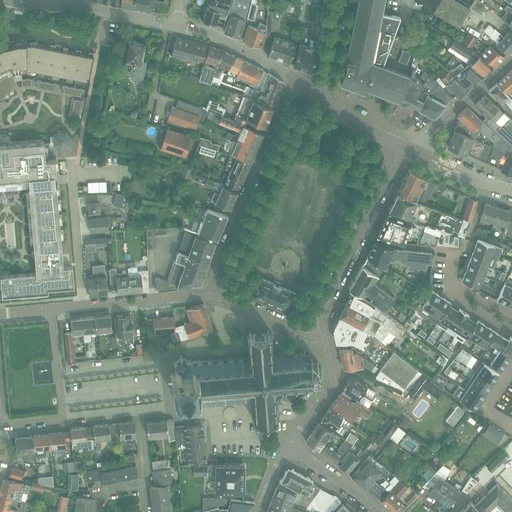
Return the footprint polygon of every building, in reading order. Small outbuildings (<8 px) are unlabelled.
[(120,0),(120,6),(134,8),(135,0),(120,0)] [(155,0),(135,0),(134,8),(133,9),(150,12),(154,9),(155,0)] [(227,15),(230,7),(232,0),(224,0),(223,5),(212,2),(210,8),(207,8),(203,21),(216,25),(219,13),(227,15)] [(226,28),(224,33),(240,38),(246,21),(251,4),(240,0),(238,0),(233,16),(231,15),(226,28)] [(400,100),(400,99),(409,76),(382,66),(400,17),(381,14),(384,0),(358,0),(356,10),(345,63),(347,64),(341,81),(358,88),(356,94),(372,100),(376,91),(400,100)] [(470,9),(453,0),(431,0),(428,9),(434,12),(433,12),(459,27),(470,9)] [(475,11),(480,1),(478,0),(474,0),(470,8),(475,11)] [(480,14),(486,5),(480,1),(475,11),(480,14)] [(258,5),(252,4),(248,19),(255,20),(258,5)] [(511,27),(511,15),(507,11),(505,15),(504,14),(501,19),(508,25),(511,27)] [(421,25),(424,15),(416,13),(413,23),(421,25)] [(276,17),(267,17),(267,26),(267,29),(276,30),(276,17)] [(261,48),(267,33),(267,29),(267,26),(260,23),(258,29),(249,26),(243,41),(261,48)] [(489,25),(483,31),(489,35),(497,43),(493,47),(504,56),(508,53),(511,48),(511,35),(508,32),(504,37),(495,29),(494,29),(489,25)] [(471,48),(477,38),(468,32),(462,42),(471,48)] [(310,71),(315,58),(318,49),(317,49),(318,41),(310,39),(311,34),(302,33),(301,43),(298,51),(294,49),(290,63),(310,71)] [(203,62),(207,46),(177,37),(172,54),(197,61),(197,60),(203,62)] [(296,44),(274,37),(269,51),(268,55),(290,63),(294,49),(296,44)] [(484,76),(492,68),(485,62),(480,57),(472,51),(454,40),(448,50),(469,63),(484,76)] [(129,41),(125,61),(133,63),(130,76),(131,78),(142,80),(146,63),(141,62),(144,50),(143,50),(145,44),(138,43),(138,42),(132,41),(132,42),(129,41)] [(419,42),(416,51),(422,52),(424,44),(419,42)] [(2,49),(9,72),(13,72),(14,78),(19,77),(22,76),(20,67),(32,67),(87,78),(89,78),(94,52),(89,51),(88,55),(80,54),(81,50),(76,49),(75,53),(67,51),(68,47),(63,46),(62,50),(54,49),(55,45),(50,44),(49,48),(34,45),(33,45),(32,45),(32,44),(31,44),(30,44),(29,44),(28,44),(27,44),(26,44),(26,45),(26,44),(25,45),(24,45),(23,45),(22,45),(21,45),(20,45),(19,45),(18,45),(17,45),(16,45),(16,46),(15,46),(14,46),(13,46),(12,46),(11,46),(11,47),(10,47),(9,47),(8,47),(7,47),(7,48),(6,48),(5,48),(4,48),(4,49),(3,49),(2,49)] [(215,69),(224,50),(209,46),(205,61),(214,64),(212,68),(215,69)] [(504,56),(493,47),(490,46),(481,55),(494,66),(504,56)] [(0,99),(3,101),(7,93),(15,89),(9,72),(2,49),(1,49),(1,50),(0,50),(0,99)] [(226,73),(236,56),(224,50),(215,69),(222,72),(226,73)] [(421,63),(424,52),(422,52),(416,51),(415,53),(413,62),(415,64),(420,65),(421,63)] [(236,77),(244,60),(236,56),(226,73),(236,77)] [(259,79),(263,70),(244,60),(236,77),(255,84),(259,79)] [(484,77),(484,76),(469,63),(464,68),(461,64),(452,70),(452,69),(449,72),(468,89),(484,77)] [(200,79),(199,81),(211,85),(214,76),(220,78),(222,72),(215,69),(212,68),(205,65),(202,73),(200,79)] [(511,69),(489,91),(500,102),(503,100),(511,109),(511,69)] [(424,80),(429,75),(425,71),(420,77),(424,80)] [(279,93),(283,81),(268,72),(260,91),(253,89),(249,98),(274,107),(279,93)] [(468,89),(449,72),(448,72),(440,79),(458,97),(468,89)] [(417,97),(420,90),(419,90),(423,83),(409,76),(400,99),(401,100),(401,99),(413,105),(413,106),(421,110),(425,101),(417,97)] [(454,99),(435,80),(430,77),(426,85),(431,88),(427,94),(420,90),(417,97),(425,101),(421,110),(434,117),(451,97),(454,99)] [(21,79),(21,80),(23,87),(27,86),(31,87),(33,79),(27,78),(21,79)] [(58,84),(48,82),(36,80),(36,84),(38,84),(37,88),(55,92),(56,88),(58,88),(58,84)] [(84,93),(84,90),(62,85),(62,89),(64,89),(63,93),(81,97),(82,93),(84,93)] [(503,113),(484,95),(475,105),(487,116),(482,121),(511,145),(511,146),(511,136),(501,127),(499,125),(507,116),(504,112),(503,113)] [(266,127),(274,107),(249,98),(244,96),(235,121),(247,126),(249,121),(266,127)] [(74,99),(71,117),(79,119),(82,101),(74,99)] [(209,102),(206,110),(221,116),(223,116),(226,109),(209,102)] [(180,109),(172,107),(171,107),(166,121),(196,132),(201,117),(180,109)] [(457,125),(455,130),(478,141),(481,132),(494,144),(493,147),(507,154),(511,145),(482,121),(470,109),(467,107),(457,117),(460,119),(457,125)] [(221,116),(219,121),(237,129),(235,135),(237,136),(258,146),(263,133),(247,126),(235,121),(223,116),(221,116)] [(185,156),(191,136),(166,128),(160,148),(185,156)] [(486,162),(493,147),(478,141),(455,130),(447,146),(466,154),(467,153),(486,162)] [(54,136),(54,143),(59,148),(66,148),(71,143),(72,136),(66,131),(64,131),(60,131),(55,136),(54,136)] [(251,161),(258,146),(237,136),(228,132),(226,138),(232,140),(235,141),(231,151),(229,150),(228,154),(231,155),(235,156),(251,161)] [(44,141),(0,145),(0,191),(29,188),(36,273),(0,276),(2,297),(48,293),(48,289),(74,287),(73,266),(64,267),(57,185),(55,185),(55,176),(57,175),(55,159),(49,159),(48,147),(51,147),(54,143),(54,136),(55,136),(50,136),(50,141),(49,142),(46,143),(44,141)] [(219,145),(200,139),(198,144),(218,150),(219,145)] [(511,175),(511,174),(511,146),(511,145),(507,154),(493,147),(486,162),(501,169),(501,170),(511,175)] [(239,189),(251,161),(235,156),(231,155),(225,169),(230,172),(228,176),(225,174),(222,182),(228,185),(230,185),(239,189)] [(397,194),(416,202),(424,205),(435,182),(427,179),(409,169),(397,194)] [(230,209),(238,192),(223,186),(224,184),(207,179),(204,184),(213,188),(214,186),(221,189),(219,194),(215,193),(212,200),(230,209)] [(106,182),(88,183),(88,193),(107,192),(106,182)] [(174,194),(183,200),(187,194),(178,188),(174,194)] [(126,208),(128,196),(116,193),(113,205),(126,208)] [(463,219),(441,212),(424,205),(416,202),(397,194),(388,212),(412,220),(427,225),(435,227),(436,223),(441,225),(453,229),(459,231),(461,225),(463,219)] [(478,201),(469,198),(463,219),(471,221),(472,221),(478,201)] [(100,203),(88,204),(89,214),(100,213),(100,203)] [(493,223),(498,207),(485,203),(480,218),(493,223)] [(511,222),(508,221),(511,211),(498,207),(493,223),(505,226),(502,234),(509,236),(511,227),(511,222)] [(217,240),(227,215),(207,210),(203,222),(194,220),(190,230),(217,240)] [(377,235),(376,236),(403,244),(406,237),(410,238),(415,227),(410,225),(412,220),(388,212),(377,235)] [(107,217),(89,218),(90,232),(108,231),(107,217)] [(463,219),(461,225),(469,227),(471,221),(463,219)] [(435,227),(434,228),(452,234),(453,229),(441,225),(436,223),(435,227)] [(168,234),(167,228),(153,228),(146,228),(147,249),(154,249),(154,235),(168,234)] [(488,239),(490,233),(477,229),(475,235),(488,239)] [(185,231),(178,250),(178,251),(178,250),(178,252),(209,262),(216,242),(185,231)] [(96,246),(107,245),(107,244),(106,238),(106,237),(95,238),(96,246)] [(85,247),(96,246),(95,238),(84,239),(85,247)] [(502,249),(478,239),(474,250),(498,259),(502,249)] [(434,253),(400,249),(375,240),(368,257),(386,268),(387,264),(386,263),(389,258),(409,266),(408,271),(417,272),(418,270),(426,271),(427,263),(432,264),(434,253)] [(104,248),(83,248),(83,273),(89,272),(88,256),(105,256),(104,248)] [(494,269),(498,259),(474,250),(470,260),(489,267),(494,269)] [(201,284),(209,262),(178,252),(167,280),(155,276),(155,289),(201,284)] [(485,277),(489,267),(470,260),(466,270),(485,277)] [(96,266),(98,294),(107,294),(104,265),(96,266)] [(374,283),(379,276),(363,265),(349,289),(352,290),(367,299),(377,306),(384,312),(394,298),(374,283)] [(98,294),(96,266),(92,266),(93,275),(87,276),(89,295),(98,294)] [(149,290),(148,270),(137,271),(136,267),(128,268),(128,273),(130,291),(149,290)] [(130,291),(128,273),(116,274),(116,269),(109,269),(111,293),(117,292),(117,293),(130,291)] [(483,283),(485,277),(466,270),(462,280),(474,285),(473,287),(480,290),(494,298),(495,297),(494,297),(498,291),(483,283)] [(250,296),(262,301),(287,312),(295,293),(258,277),(250,296)] [(506,304),(511,293),(511,284),(506,281),(496,299),(506,304)] [(367,299),(352,290),(340,315),(340,316),(367,331),(372,334),(386,346),(395,336),(399,339),(407,329),(403,325),(384,312),(377,306),(367,299)] [(427,319),(427,318),(440,299),(441,297),(432,291),(418,313),(427,319)] [(449,305),(451,303),(441,297),(440,299),(427,318),(436,324),(437,324),(449,305)] [(213,330),(206,310),(203,303),(186,309),(190,322),(184,324),(186,329),(178,332),(181,341),(213,330)] [(446,329),(448,325),(458,310),(459,308),(451,303),(449,305),(437,324),(446,329)] [(467,317),(469,315),(459,308),(458,310),(448,325),(457,331),(458,331),(467,316),(467,317)] [(402,322),(406,317),(401,312),(396,318),(402,322)] [(112,330),(111,315),(94,317),(96,332),(112,330)] [(476,322),(477,320),(469,315),(467,317),(467,316),(458,331),(457,331),(454,336),(463,342),(467,337),(466,337),(476,322)] [(116,318),(117,328),(117,336),(125,335),(126,343),(133,342),(131,319),(129,320),(129,316),(116,318)] [(367,331),(340,316),(333,330),(336,340),(338,342),(347,342),(348,341),(363,348),(364,346),(370,349),(374,341),(370,338),(371,335),(367,332),(367,331)] [(96,332),(94,317),(82,318),(85,342),(91,341),(90,332),(96,332)] [(176,332),(174,317),(153,319),(146,320),(148,334),(176,332)] [(66,351),(73,350),(74,350),(73,340),(79,339),(80,342),(85,342),(82,318),(70,319),(72,333),(65,334),(66,351)] [(476,343),(485,328),(487,326),(477,320),(476,322),(466,337),(467,337),(476,343)] [(412,326),(406,321),(403,325),(407,329),(409,330),(412,326)] [(489,344),(496,332),(487,326),(485,328),(476,343),(485,349),(489,344)] [(420,329),(417,333),(424,338),(426,334),(420,329)] [(307,384),(312,383),(313,386),(315,385),(314,382),(317,380),(319,382),(320,380),(318,379),(319,375),(322,376),(322,374),(320,374),(320,370),(322,369),(321,367),(319,368),(317,365),(318,363),(317,362),(315,364),(312,362),(312,360),(310,359),(310,362),(305,362),(304,353),(305,352),(304,351),(303,352),(293,353),(292,351),(291,352),(291,353),(282,354),(282,352),(280,353),(281,354),(271,355),(270,346),(273,346),(272,344),(270,344),(269,335),(272,335),(272,333),(269,333),(269,330),(267,331),(267,333),(251,334),(251,332),(249,332),(249,335),(246,335),(246,337),(249,337),(250,346),(247,346),(248,355),(189,360),(180,356),(174,362),(174,364),(175,370),(175,374),(171,374),(172,377),(175,377),(176,391),(173,391),(173,395),(177,394),(177,398),(177,404),(177,406),(185,411),(186,411),(186,409),(193,406),(193,404),(252,400),(253,421),(256,420),(256,423),(258,423),(258,420),(274,419),(274,421),(276,421),(276,419),(278,419),(278,416),(276,417),(275,407),(277,407),(277,405),(275,405),(274,396),(284,396),(286,397),(287,396),(285,394),(285,386),(294,385),(294,387),(296,387),(296,385),(304,384),(305,386),(307,386),(307,384)] [(505,351),(511,341),(508,339),(508,340),(496,332),(489,344),(500,351),(501,349),(505,351)] [(110,348),(117,347),(116,336),(109,337),(110,348)] [(419,336),(416,340),(423,344),(426,340),(419,336)] [(429,336),(426,340),(432,344),(435,340),(429,336)] [(428,342),(425,347),(432,350),(434,345),(428,342)] [(443,352),(446,348),(440,343),(437,347),(443,352)] [(351,349),(340,348),(339,348),(344,368),(364,367),(371,371),(375,366),(356,352),(353,352),(351,349)] [(452,353),(446,348),(443,352),(449,357),(452,353)] [(464,357),(467,352),(462,349),(459,353),(464,357)] [(501,371),(511,355),(505,351),(501,349),(500,351),(490,364),(501,371)] [(74,350),(73,350),(66,351),(68,364),(75,363),(75,356),(74,350)] [(405,389),(414,380),(422,373),(394,352),(373,379),(401,391),(404,388),(405,389)] [(469,360),(472,356),(467,352),(464,357),(469,360)] [(461,362),(464,357),(459,353),(455,358),(461,362)] [(466,365),(469,360),(464,357),(461,362),(466,365)] [(434,368),(443,373),(447,365),(439,360),(434,368)] [(457,363),(453,360),(449,366),(452,369),(457,363)] [(499,374),(491,368),(482,362),(476,372),(490,381),(493,383),(499,374)] [(447,375),(452,369),(449,366),(444,372),(447,375)] [(493,383),(490,381),(476,372),(470,381),(487,392),(493,383)] [(415,399),(416,397),(423,387),(437,398),(442,389),(422,373),(414,380),(405,389),(404,389),(415,399)] [(438,384),(443,376),(439,373),(434,380),(438,384)] [(367,387),(351,377),(343,390),(368,405),(371,400),(370,399),(374,392),(367,387)] [(487,392),(470,381),(464,390),(481,401),(487,392)] [(481,401),(464,390),(459,386),(453,395),(458,399),(474,410),(481,401)] [(354,404),(340,394),(329,408),(350,422),(358,411),(366,417),(370,411),(356,402),(354,404)] [(350,422),(329,408),(321,420),(334,429),(335,427),(343,432),(350,422)] [(404,416),(399,423),(406,428),(411,421),(404,416)] [(176,439),(174,426),(173,419),(146,422),(148,436),(168,434),(169,440),(176,439)] [(121,438),(136,436),(134,421),(119,423),(121,438)] [(398,426),(392,421),(375,442),(381,447),(398,426)] [(490,421),(477,439),(483,444),(484,442),(498,452),(511,440),(511,437),(501,430),(500,432),(496,429),(498,427),(490,421)] [(312,432),(325,442),(332,432),(319,422),(312,432)] [(119,423),(109,424),(93,426),(95,439),(93,439),(94,448),(94,452),(100,451),(99,442),(110,440),(111,442),(121,441),(121,438),(119,423)] [(177,429),(174,429),(176,439),(177,448),(187,447),(187,453),(189,464),(207,461),(203,436),(203,429),(202,426),(194,427),(187,428),(185,428),(185,425),(177,426),(177,429)] [(95,439),(93,426),(86,427),(70,428),(70,431),(71,440),(72,447),(88,446),(88,449),(94,448),(93,439),(95,439)] [(71,440),(70,431),(65,432),(49,434),(51,454),(60,453),(60,450),(65,449),(65,446),(66,446),(66,440),(71,440)] [(319,450),(321,451),(320,452),(336,464),(352,445),(345,440),(337,449),(338,451),(336,454),(323,444),(325,442),(312,432),(306,441),(318,450),(319,450)] [(51,456),(51,454),(49,434),(32,436),(34,449),(45,448),(46,456),(51,456)] [(35,464),(34,449),(32,436),(15,438),(17,453),(14,454),(13,459),(23,458),(24,461),(35,464)] [(364,453),(363,452),(360,450),(355,456),(351,452),(339,466),(347,473),(364,453)] [(491,473),(509,456),(504,451),(487,468),(491,473)] [(136,460),(135,453),(123,455),(124,462),(136,460)] [(358,483),(375,464),(377,461),(373,457),(369,456),(368,458),(367,457),(351,477),(358,483)] [(171,459),(168,459),(152,461),(153,468),(172,466),(171,459)] [(75,471),(74,462),(64,463),(65,472),(75,471)] [(215,491),(243,493),(244,493),(244,465),(194,464),(194,473),(216,474),(215,491)] [(366,490),(374,481),(383,470),(375,464),(358,483),(366,490)] [(139,482),(136,466),(119,469),(122,486),(139,482)] [(309,478),(307,477),(292,468),(288,466),(286,470),(280,481),(296,490),(299,492),(302,486),(309,489),(312,483),(313,480),(309,478)] [(23,479),(25,470),(11,467),(9,475),(18,478),(23,479)] [(101,473),(101,469),(86,472),(89,488),(103,485),(101,473)] [(122,486),(119,469),(101,473),(103,485),(104,489),(122,486)] [(170,469),(153,471),(155,485),(166,484),(171,483),(170,469)] [(439,499),(449,484),(444,481),(447,476),(438,470),(434,474),(422,486),(428,489),(432,483),(434,484),(429,493),(439,499)] [(467,493),(475,484),(479,481),(471,476),(468,480),(462,490),(467,493)] [(29,485),(7,479),(4,478),(0,492),(0,496),(12,499),(20,501),(23,492),(27,493),(29,485)] [(406,508),(397,499),(408,487),(400,479),(394,487),(381,501),(393,511),(401,511),(405,508),(406,508)] [(292,502),(296,490),(280,481),(273,495),(292,502)] [(377,498),(385,489),(378,484),(374,481),(366,490),(371,493),(370,493),(377,498)] [(316,511),(332,495),(320,488),(312,483),(309,489),(302,486),(299,492),(304,494),(299,505),(312,511),(316,511)] [(381,501),(394,487),(390,483),(385,489),(377,498),(381,501)] [(449,505),(459,490),(462,486),(456,483),(454,487),(449,484),(439,499),(449,505)] [(473,511),(511,511),(511,498),(497,483),(475,505),(478,508),(473,511)] [(168,502),(166,484),(155,485),(155,486),(151,486),(153,504),(168,502)] [(266,511),(311,511),(312,511),(299,505),(292,502),(273,495),(266,511)] [(335,495),(332,495),(316,511),(329,511),(332,509),(333,510),(341,502),(341,500),(335,495)] [(9,508),(12,499),(0,496),(0,511),(16,511),(17,510),(9,508)] [(92,511),(93,499),(89,499),(77,498),(75,511),(92,511)] [(250,511),(254,502),(243,501),(231,499),(228,510),(219,510),(218,508),(202,511),(201,511),(250,511)] [(215,499),(204,499),(204,509),(215,506),(224,504),(225,499),(215,499)] [(406,510),(408,511),(413,511),(420,505),(414,500),(406,510)] [(25,511),(28,503),(21,501),(19,510),(25,511)] [(473,511),(478,508),(475,505),(471,501),(459,511),(473,511)] [(169,511),(169,503),(168,502),(153,504),(153,511),(169,511)]
